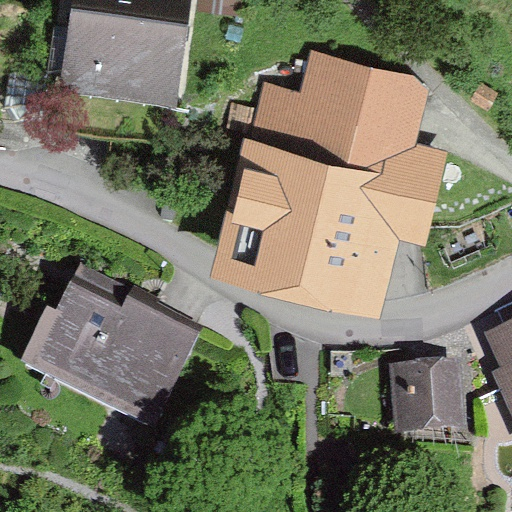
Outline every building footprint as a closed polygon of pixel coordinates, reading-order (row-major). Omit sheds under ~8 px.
[(173,112),(188,0),(62,0),(49,95),(173,112)] [(195,0),(194,11),(230,16),(232,0),(195,0)] [(451,131),(424,123),(440,67),(420,49),(324,22),(312,67),(275,57),(268,83),(245,76),(237,108),(260,114),(221,252),(377,295),(399,216),(426,223),(451,131)] [(144,443),(196,334),(154,315),(159,304),(128,290),(124,299),(70,273),(40,337),(30,332),(8,379),(144,443)] [(511,300),(497,307),(504,325),(511,322),(511,300)] [(511,328),(472,345),(511,436),(511,328)] [(454,442),(452,369),(386,371),(388,445),(454,442)]
